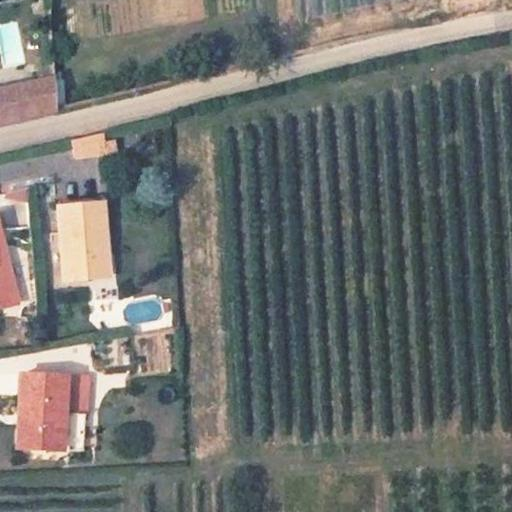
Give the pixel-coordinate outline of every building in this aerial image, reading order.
[(26,78),(31,111),(60,104),(59,81),(57,48),(35,52),(38,76),(26,78)] [(0,83),(0,119),(31,111),(26,78),(0,83)] [(73,160),(114,149),(109,131),(68,142),(73,160)] [(105,258),(105,203),(58,203),(61,283),(95,282),(95,257),(105,258)] [(0,300),(15,297),(0,238),(0,300)] [(106,282),(105,258),(95,257),(95,282),(106,282)] [(66,414),(68,375),(17,373),(14,448),(53,450),(54,414),(66,414)] [(66,451),(66,414),(54,414),(53,450),(66,451)]
